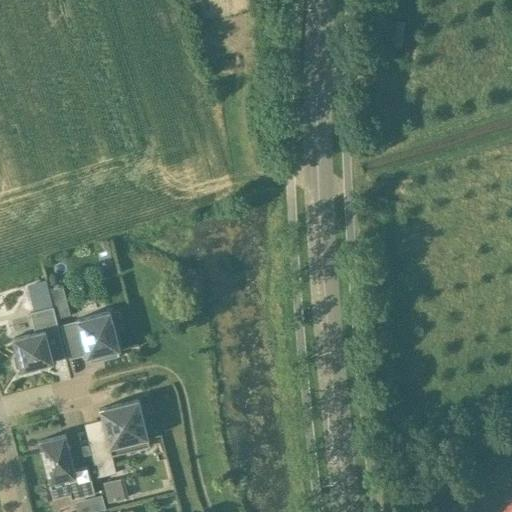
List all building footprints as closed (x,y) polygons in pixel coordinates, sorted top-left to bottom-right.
[(50,288),(59,318),(71,315),(62,284),(50,288)] [(38,371),(37,368),(53,364),(46,337),(59,333),(53,308),(30,314),(35,334),(12,340),(20,372),(23,372),(24,375),(38,371)] [(118,357),(117,352),(120,351),(115,330),(122,328),(118,313),(111,315),(110,312),(75,321),(76,323),(62,327),(70,358),(84,354),(85,360),(89,359),(91,364),(118,357)] [(112,457),(149,448),(147,440),(148,440),(138,400),(99,410),(106,437),(88,442),(97,479),(116,474),(112,457)] [(71,501),(95,495),(88,467),(74,470),(65,435),(38,442),(53,500),(69,496),(71,501)] [(126,478),(105,480),(107,501),(128,498),(126,478)] [(97,496),(74,502),(77,511),(93,511),(101,510),(97,496)]
